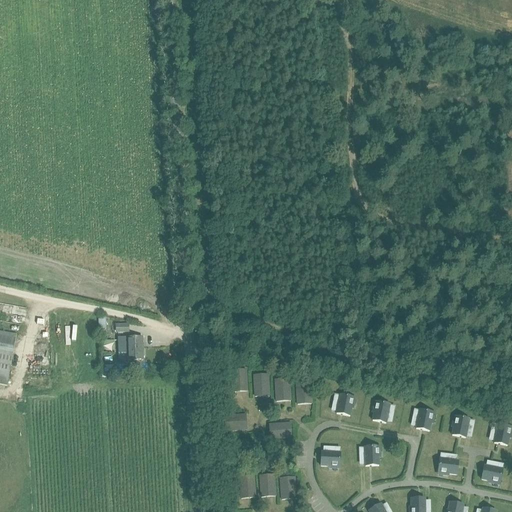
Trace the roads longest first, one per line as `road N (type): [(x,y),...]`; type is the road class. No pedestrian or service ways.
road 1 (unclassified): [(188,333),(169,0)]
road 2 (track): [(187,309),(511,378)]
road 3 (track): [(190,0),(206,313)]
road 4 (unclassified): [(188,333),(0,288)]
road 5 (unclassified): [(199,511),(188,333)]
